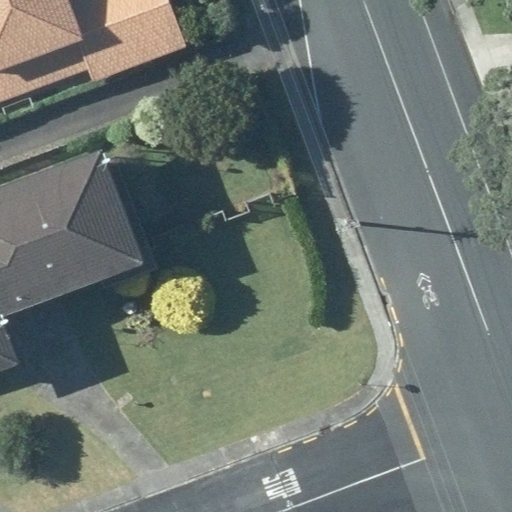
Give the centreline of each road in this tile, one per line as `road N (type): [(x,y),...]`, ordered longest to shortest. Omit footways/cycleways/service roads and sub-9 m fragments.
road 1 (tertiary): [(511,419),(357,0)]
road 2 (residential): [(280,511),(511,426)]
